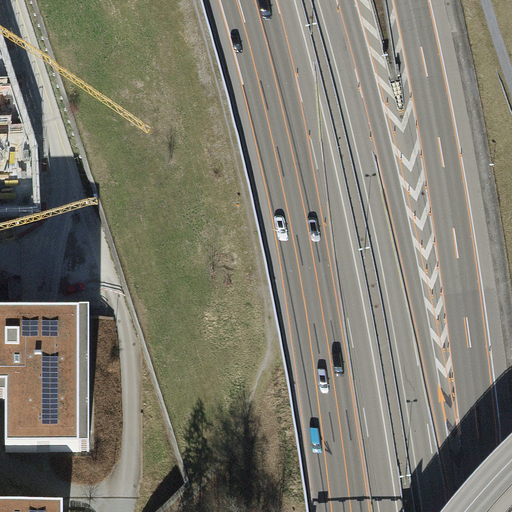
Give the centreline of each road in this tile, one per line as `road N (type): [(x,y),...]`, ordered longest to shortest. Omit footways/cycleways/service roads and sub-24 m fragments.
road 1 (motorway): [(442,511),(399,255),(337,0)]
road 2 (motorway): [(257,0),(304,185),(361,511)]
road 3 (motorway): [(484,511),(453,228),(412,0)]
road 4 (track): [(271,333),(193,0)]
road 5 (residential): [(5,0),(56,160)]
